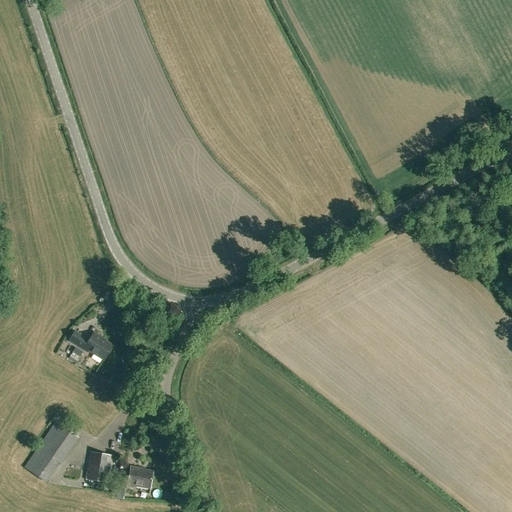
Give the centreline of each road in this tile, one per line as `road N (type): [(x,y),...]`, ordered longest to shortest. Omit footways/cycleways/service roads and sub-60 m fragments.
road 1 (tertiary): [(192,301),(135,275),(112,241),(29,0)]
road 2 (tertiary): [(511,155),(244,294),(192,301)]
road 3 (unclassified): [(200,511),(174,430),(174,372),(192,301)]
